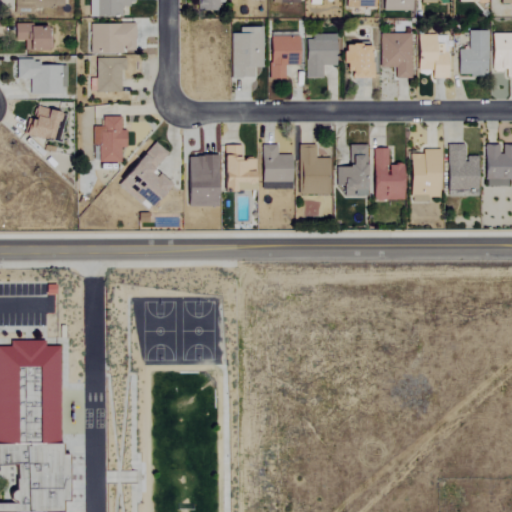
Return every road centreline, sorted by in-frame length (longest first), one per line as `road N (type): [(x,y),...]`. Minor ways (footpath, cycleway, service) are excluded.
road 1 (residential): [(511,248),(0,249)]
road 2 (residential): [(172,112),(511,110)]
